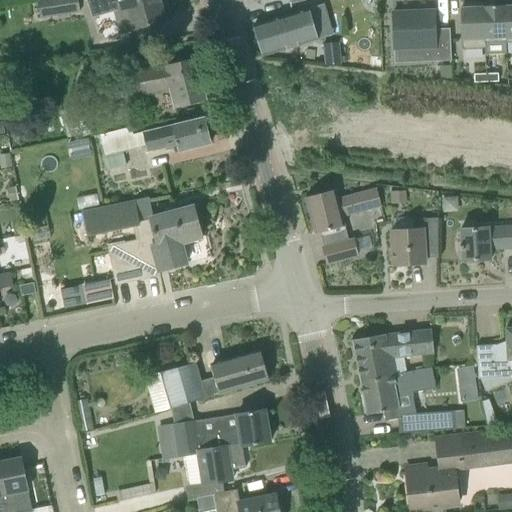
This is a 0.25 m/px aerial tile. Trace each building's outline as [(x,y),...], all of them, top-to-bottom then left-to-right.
[(44,0),(37,1),(40,20),(80,14),(77,0),(44,0)] [(123,35),(165,22),(159,2),(156,3),(154,0),(132,0),(128,1),(127,0),(87,0),(93,18),(116,11),(123,35)] [(483,7),(483,8),(484,8),(485,44),(486,44),(506,43),(505,7),(505,6),(483,7)] [(486,49),(486,44),(485,44),(484,8),(483,8),(461,9),(462,50),(486,49)] [(309,9),(254,25),(263,57),(319,40),(309,9)] [(438,30),(438,28),(435,29),(434,11),(392,13),(394,49),(419,47),(420,62),(452,60),(450,28),(448,28),(448,29),(438,30)] [(340,46),(340,43),(324,45),(326,65),(350,63),(348,45),(340,46)] [(70,78),(77,68),(59,57),(56,62),(64,67),(61,73),(70,78)] [(206,101),(196,59),(164,68),(164,69),(106,79),(108,90),(115,89),(117,101),(128,99),(128,96),(170,89),(175,109),(206,101)] [(440,66),(440,79),(452,79),(452,66),(440,66)] [(486,75),(486,83),(498,82),(498,74),(486,75)] [(486,83),(486,75),(474,75),(474,83),(486,83)] [(84,106),(62,112),(68,138),(91,133),(84,106)] [(4,114),(6,127),(15,126),(13,113),(4,114)] [(178,152),(211,145),(210,142),(213,138),(211,130),(210,130),(207,128),(204,119),(143,134),(146,146),(147,153),(177,146),(178,152)] [(99,137),(105,157),(124,152),(137,149),(134,136),(132,128),(99,137)] [(71,157),(85,156),(84,140),(70,140),(71,157)] [(7,189),(10,203),(19,202),(16,188),(7,189)] [(381,208),(377,190),(338,200),(336,190),(305,198),(315,234),(345,226),(343,218),(381,208)] [(407,192),(390,192),(391,205),(407,204),(407,192)] [(152,237),(159,272),(186,264),(180,240),(200,234),(201,239),(202,238),(194,207),(152,219),(149,198),(82,211),(87,238),(135,229),(138,241),(152,237)] [(442,198),(443,214),(458,213),(457,198),(442,198)] [(438,252),(438,219),(413,220),(414,230),(392,231),(393,251),(389,252),(390,261),(393,261),(394,266),(425,264),(425,253),(438,252)] [(13,226),(15,237),(25,235),(23,224),(13,226)] [(460,230),(462,262),(491,260),(491,251),(511,249),(511,227),(489,229),(489,228),(460,230)] [(116,286),(160,276),(159,272),(152,237),(138,241),(108,247),(116,286)] [(354,241),(323,249),(327,264),(358,256),(354,241)] [(23,281),(33,279),(31,269),(21,272),(23,281)] [(0,288),(13,286),(11,273),(0,275),(0,288)] [(20,286),(22,297),(36,294),(34,283),(20,286)] [(86,303),(83,285),(60,290),(64,310),(87,305),(86,303)] [(488,346),(476,347),(478,379),(509,378),(510,381),(511,380),(511,328),(506,329),(507,346),(494,347),(489,349),(488,346)] [(395,359),(434,354),(431,330),(430,330),(386,335),(385,336),(385,335),(353,341),(361,382),(393,376),(392,375),(397,374),(395,359)] [(161,374),(170,409),(236,391),(235,388),(268,380),(260,352),(226,361),(227,362),(211,366),(215,378),(201,382),(199,375),(192,364),(161,374)] [(459,385),(475,383),(473,367),(457,369),(459,385)] [(406,373),(397,374),(392,375),(393,376),(361,382),(367,415),(384,412),(386,422),(398,419),(401,419),(397,399),(407,397),(406,393),(411,392),(412,394),(436,389),(432,369),(406,373)] [(511,393),(511,392),(481,398),(485,419),(511,414),(511,393)] [(79,426),(92,423),(88,400),(75,402),(79,426)] [(177,457),(184,456),(209,452),(208,449),(219,448),(242,445),(242,447),(271,442),(265,410),(238,415),(240,430),(201,436),(198,421),(172,425),(177,457)] [(464,411),(454,412),(455,421),(464,420),(464,411)] [(454,412),(430,413),(431,431),(455,430),(455,421),(454,412)] [(426,466),(406,468),(411,511),(458,505),(454,473),(511,465),(511,430),(436,439),(440,470),(427,472),(426,466)] [(209,452),(184,456),(189,487),(224,482),(222,472),(246,468),(242,447),(242,445),(219,448),(208,449),(209,452)] [(22,459),(0,463),(0,486),(5,511),(32,511),(32,510),(23,511),(18,511),(15,493),(28,491),(22,459)] [(24,469),(26,479),(44,475),(42,465),(24,469)] [(279,511),(276,495),(240,504),(237,490),(213,495),(216,510),(216,511),(279,511)] [(511,491),(495,493),(496,509),(511,507),(511,491)] [(199,511),(206,511),(216,510),(213,495),(197,499),(199,511)]
